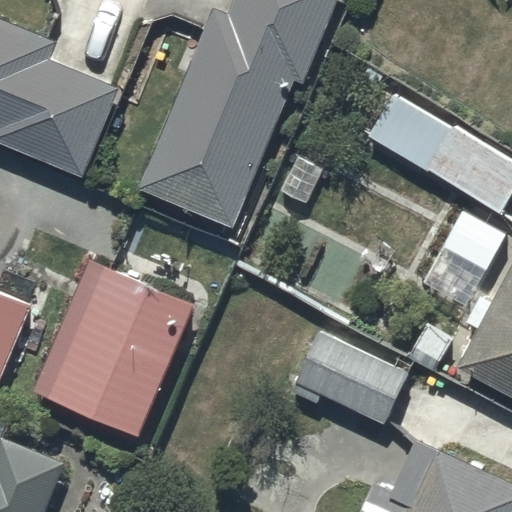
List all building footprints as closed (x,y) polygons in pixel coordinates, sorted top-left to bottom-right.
[(333,0),(233,0),(231,4),(220,0),(211,0),(141,180),(240,219),(298,71),(305,74),(333,0)] [(47,28),(0,8),(0,132),(84,168),(123,78),(41,43),(47,28)] [(511,188),(511,149),(455,116),(433,162),(503,203),(511,188)] [(143,427),(195,295),(87,250),(34,383),(143,427)] [(481,318),(462,356),(511,383),(511,256),(494,291),(483,286),(469,312),(481,318)] [(31,297),(0,284),(0,371),(0,372),(31,297)] [(411,363),(322,324),(293,387),(317,397),(322,386),(388,415),(411,363)] [(0,511),(43,511),(68,453),(3,426),(0,432),(0,511)] [(511,511),(511,470),(418,428),(393,479),(376,472),(357,511),(511,511)] [(217,511),(193,502),(188,511),(217,511)]
